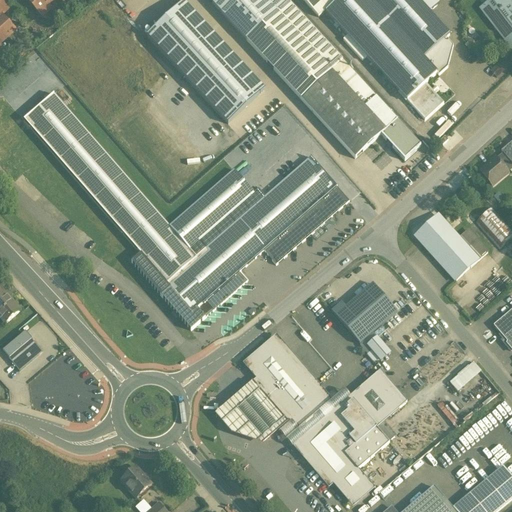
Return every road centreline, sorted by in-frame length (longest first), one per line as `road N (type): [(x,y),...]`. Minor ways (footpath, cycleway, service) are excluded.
road 1 (residential): [(373,233),(206,365)]
road 2 (residential): [(373,233),(511,390)]
road 3 (residential): [(511,108),(373,233)]
road 4 (tertiary): [(92,349),(0,248)]
